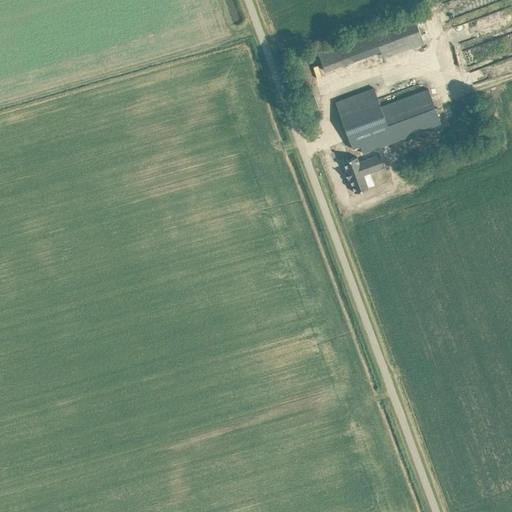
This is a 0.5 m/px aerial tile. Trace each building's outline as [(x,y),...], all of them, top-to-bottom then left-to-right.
[(325,71),(421,36),(415,18),(318,54),(325,71)] [(495,33),(483,35),(484,41),(496,38),(495,33)] [(466,39),(468,45),(481,42),(480,36),(466,39)] [(477,77),(511,66),(511,55),(474,67),(477,77)] [(430,62),(394,74),(399,88),(438,75),(435,67),(432,68),(430,62)] [(336,101),(353,149),(360,146),(363,153),(441,124),(428,89),(380,106),(374,88),(336,101)] [(357,166),(344,171),(347,180),(346,181),(348,189),(350,188),(355,203),(369,198),(364,185),(385,177),(381,164),(359,172),(358,169),(357,166)]
